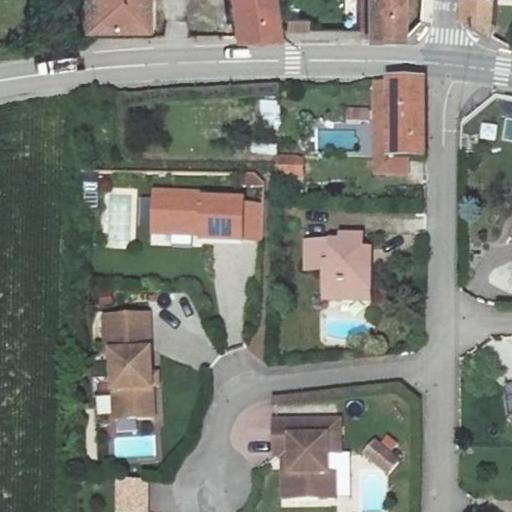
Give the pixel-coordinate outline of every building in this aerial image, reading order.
[(145,0),(81,0),(82,29),(146,29),(145,0)] [(269,0),(228,0),(233,24),(235,38),(274,38),(269,0)] [(364,0),(365,38),(402,35),(399,0),(364,0)] [(511,0),(456,0),(456,27),(487,31),(489,1),(511,2),(511,0)] [(281,34),(303,33),(302,22),(280,25),(281,34)] [(219,37),(235,38),(233,24),(220,25),(219,37)] [(390,88),(391,161),(424,161),(422,88),(390,88)] [(304,158),(277,157),(277,179),(303,179),(304,158)] [(203,193),(166,193),(164,233),(201,234),(200,240),(240,241),(242,201),(203,200),(203,193)] [(340,239),(305,239),(305,269),(323,269),(323,298),(370,298),(370,246),(361,246),(361,232),(340,232),(340,239)] [(151,315),(107,317),(109,355),(115,354),(118,420),(156,418),(151,315)] [(93,397),(94,417),(108,416),(107,396),(93,397)] [(96,458),(113,457),(112,422),(95,423),(96,458)] [(340,425),(275,425),(275,459),(292,459),(292,503),(336,503),(336,477),(329,477),(329,458),(336,457),(336,442),(341,442),(340,425)] [(380,441),(370,454),(392,473),(403,460),(380,441)] [(117,480),(116,511),(146,511),(147,480),(117,480)]
